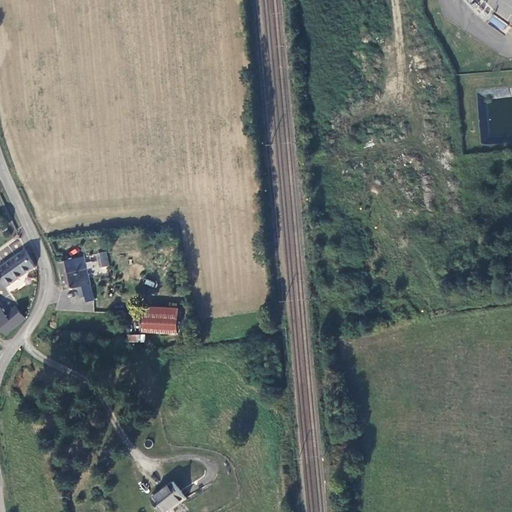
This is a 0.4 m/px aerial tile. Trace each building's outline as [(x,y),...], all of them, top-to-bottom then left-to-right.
[(504,31),(507,23),(492,16),(489,23),(504,31)] [(35,266),(24,251),(2,267),(0,268),(0,280),(4,287),(35,266)] [(110,265),(107,251),(98,253),(102,267),(110,265)] [(88,302),(95,300),(84,257),(61,263),(68,290),(81,287),(84,298),(87,297),(88,302)] [(6,315),(0,319),(0,326),(6,335),(25,318),(16,307),(6,315)] [(143,315),(143,332),(173,333),(174,316),(143,315)] [(127,335),(127,342),(145,342),(144,334),(127,335)] [(152,497),(163,511),(164,511),(186,496),(174,480),(152,497)]
